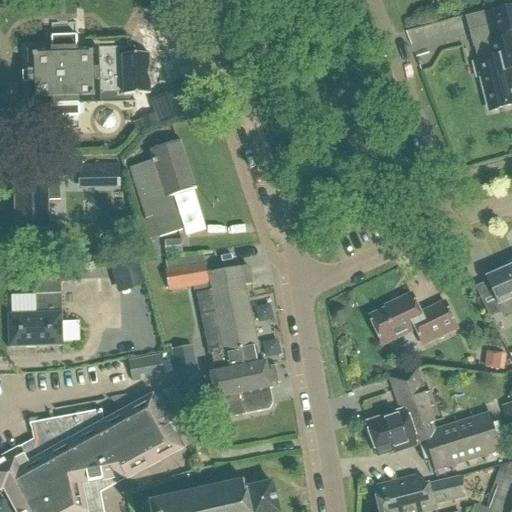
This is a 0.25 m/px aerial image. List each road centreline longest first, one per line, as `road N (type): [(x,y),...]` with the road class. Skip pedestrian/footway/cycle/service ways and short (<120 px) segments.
road 1 (unclassified): [(200,0),(302,292)]
road 2 (residential): [(454,219),(373,0)]
road 3 (unclassified): [(336,511),(302,292)]
road 4 (residential): [(302,292),(454,219)]
